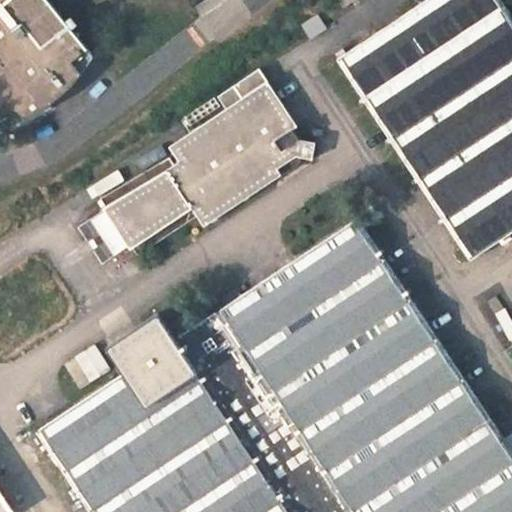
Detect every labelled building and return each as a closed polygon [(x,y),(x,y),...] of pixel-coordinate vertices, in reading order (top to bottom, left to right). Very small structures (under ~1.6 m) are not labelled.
[(0,0),(0,124),(5,130),(25,122),(44,111),(61,97),(78,79),(91,61),(41,0),(0,0)] [(424,188),(470,258),(511,229),(511,21),(498,0),(429,0),(340,59),(424,188)] [(300,25),(309,39),(324,28),(315,14),(300,25)] [(100,199),(137,255),(197,216),(202,225),(305,157),(310,157),(313,142),(304,140),(267,81),(168,146),(172,151),(100,199)] [(177,339),(291,511),(511,511),(511,453),(495,428),(474,396),(460,375),(399,283),(381,256),(357,221),(296,261),(177,339)] [(494,297),(487,302),(495,313),(502,308),(494,297)] [(291,511),(177,339),(159,313),(106,346),(124,373),(46,425),(41,428),(92,504),(96,511),(291,511)] [(82,388),(113,368),(98,344),(66,363),(82,388)] [(0,511),(8,511),(10,511),(0,497),(0,511)]
